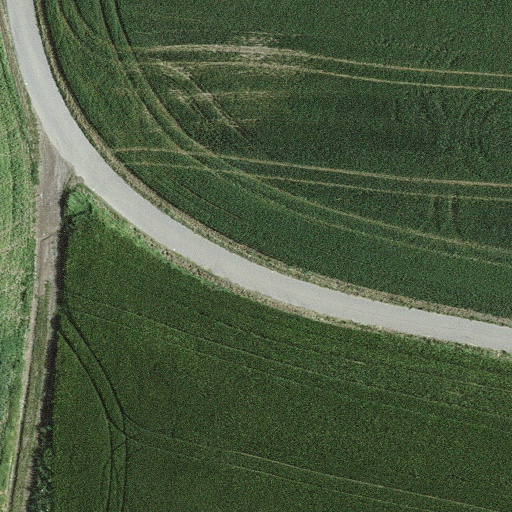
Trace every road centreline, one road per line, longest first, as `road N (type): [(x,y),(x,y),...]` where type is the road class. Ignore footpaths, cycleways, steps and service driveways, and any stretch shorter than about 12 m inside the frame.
road 1 (unclassified): [(511,340),(256,279),(190,249),(133,210),(95,175),(46,106),(19,0)]
road 2 (track): [(20,511),(61,127)]
